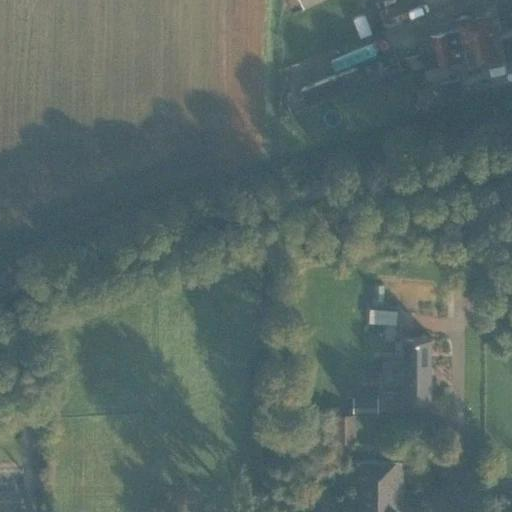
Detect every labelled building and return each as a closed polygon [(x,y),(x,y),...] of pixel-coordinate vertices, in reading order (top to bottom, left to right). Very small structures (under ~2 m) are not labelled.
[(386,27),(409,18),(402,0),(399,0),(379,8),(386,27)] [(471,17),(470,12),(456,15),(458,26),(432,32),(416,35),(419,51),(424,50),(435,48),(496,35),(491,13),(471,17)] [(501,59),(496,35),(435,48),(424,50),(427,66),(465,58),(467,70),(482,67),(481,63),(501,59)] [(356,62),(363,81),(401,67),(393,48),(356,62)] [(351,66),(296,86),(303,106),(358,86),(351,66)] [(460,77),(439,82),(442,97),(463,93),(460,77)] [(442,97),(439,82),(428,85),(432,100),(442,97)] [(369,321),(396,322),(397,308),(369,307),(369,321)] [(379,369),(399,369),(399,365),(426,365),(426,334),(398,334),(398,358),(379,358),(379,369)] [(426,397),(426,365),(399,365),(399,369),(399,389),(380,389),(380,400),(401,400),(401,397),(426,397)] [(377,411),(377,395),(353,395),(353,411),(377,411)] [(356,440),(355,412),(334,412),(334,440),(356,440)] [(395,511),(396,507),(402,507),(402,459),(353,458),(353,487),(358,488),(357,511),(395,511)]
